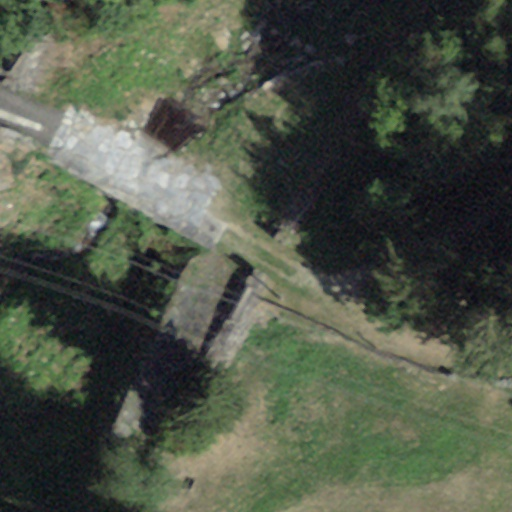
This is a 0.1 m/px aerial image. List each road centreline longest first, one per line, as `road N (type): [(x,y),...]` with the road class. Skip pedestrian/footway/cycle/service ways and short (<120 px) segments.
road 1 (track): [(0,104),(418,348)]
road 2 (track): [(305,287),(417,251),(476,219),(511,183)]
